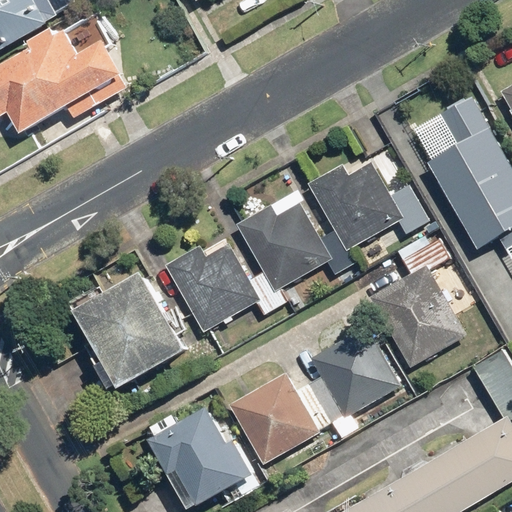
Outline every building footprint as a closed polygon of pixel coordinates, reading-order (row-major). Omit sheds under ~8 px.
[(0,0),(0,57),(54,27),(52,23),(63,17),(53,0),(0,0)] [(37,50),(0,70),(0,123),(15,115),(26,135),(129,77),(110,42),(85,56),(71,32),(61,38),(57,30),(33,44),(37,50)] [(511,234),(511,158),(477,98),(446,115),(464,146),(433,163),(484,251),(511,234)] [(347,166),(312,185),(339,231),(351,253),(357,250),(404,224),(409,221),(397,200),(376,163),(352,176),(347,166)] [(432,222),(414,191),(397,200),(409,221),(404,224),(410,235),(432,222)] [(276,207),(242,226),(268,272),(280,294),(286,291),(334,264),(338,261),(325,239),(305,203),(282,217),(276,207)] [(340,275),(363,261),(357,250),(351,253),(339,231),(325,239),(338,261),(334,264),(340,275)] [(204,247),(170,266),(208,334),(261,305),(265,302),(253,280),(233,245),(210,258),(204,247)] [(472,337),(431,267),(375,299),(416,369),(472,337)] [(267,316),(292,302),(286,291),(280,294),(268,272),(253,280),(265,302),(261,305),(267,316)] [(126,391),(193,353),(148,275),(82,313),(126,391)] [(406,388),(372,328),(316,360),(326,378),(349,417),(350,420),(406,388)] [(301,392),(291,374),(234,406),(269,466),(325,434),(323,431),(301,392)] [(326,378),(301,392),(323,431),(349,417),(326,378)] [(210,407),(152,440),(172,475),(179,470),(201,508),(258,476),(237,440),(231,443),(210,407)] [(511,418),(352,511),(469,511),(511,487),(511,418)]
